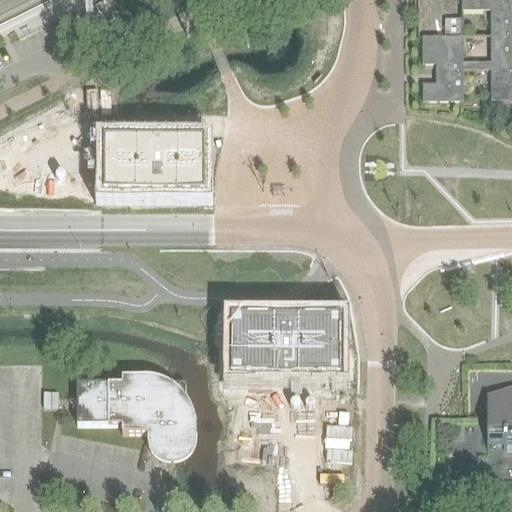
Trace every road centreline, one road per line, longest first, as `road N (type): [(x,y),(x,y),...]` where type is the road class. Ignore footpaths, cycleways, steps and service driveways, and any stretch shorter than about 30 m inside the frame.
road 1 (tertiary): [(349,235),(0,230)]
road 2 (unclassified): [(328,127),(99,127),(63,80)]
road 3 (tertiary): [(349,235),(368,255),(379,307),(377,511)]
road 4 (tertiary): [(511,237),(349,235)]
road 5 (residential): [(328,127),(366,50),(364,0)]
road 6 (residential): [(349,235),(313,174),(328,127)]
